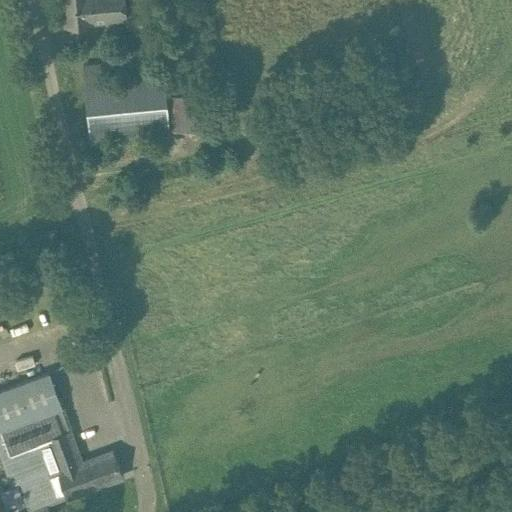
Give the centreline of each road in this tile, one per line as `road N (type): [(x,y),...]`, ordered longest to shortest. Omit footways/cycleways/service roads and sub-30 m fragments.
road 1 (residential): [(145,511),(141,463),(33,0)]
road 2 (track): [(84,222),(418,139)]
